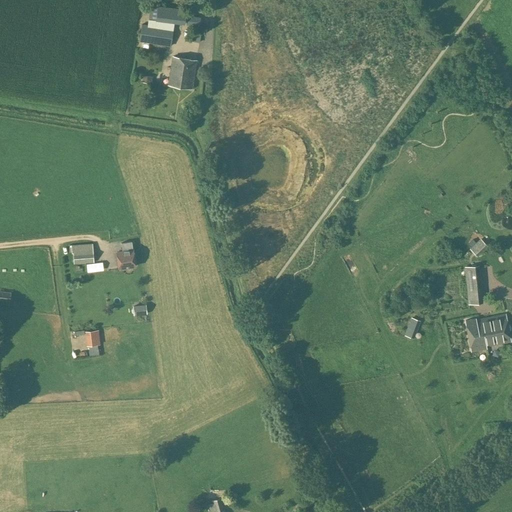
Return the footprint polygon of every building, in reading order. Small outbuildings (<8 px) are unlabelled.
[(184,24),(186,10),(150,5),(148,19),(184,24)] [(199,27),(201,18),(187,16),(186,25),(199,27)] [(139,41),(170,47),(173,29),(142,24),(139,41)] [(190,41),(199,43),(201,33),(192,31),(190,41)] [(192,89),(196,61),(173,57),(168,85),(192,89)] [(470,248),(477,256),(488,245),(481,238),(470,248)] [(125,243),(126,251),(117,253),(119,269),(136,267),(133,250),(132,242),(125,243)] [(81,246),(73,246),(73,252),(74,264),(94,262),(93,245),(81,246)] [(466,275),(478,274),(478,266),(466,267),(466,275)] [(480,290),(468,291),(469,304),(481,303),(480,290)] [(0,300),(10,302),(11,293),(0,291),(0,300)] [(136,316),(148,315),(148,307),(136,308),(136,316)] [(511,341),(505,314),(476,320),(475,319),(465,321),(471,351),(486,348),(486,346),(511,341)] [(405,335),(415,338),(421,320),(411,317),(405,335)] [(100,344),(98,330),(90,331),(92,345),(100,344)] [(210,511),(219,511),(224,511),(221,499),(212,501),(212,504),(208,505),(210,511)]
